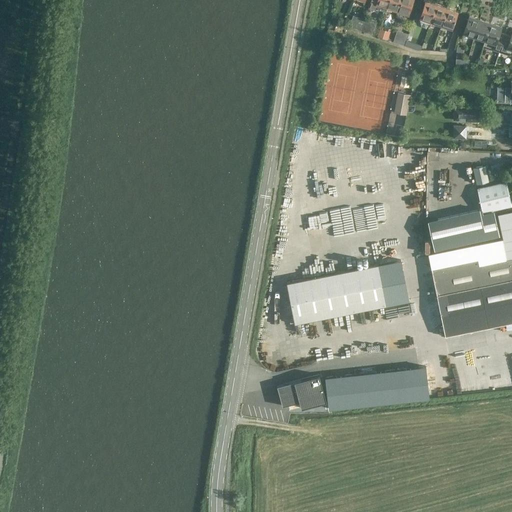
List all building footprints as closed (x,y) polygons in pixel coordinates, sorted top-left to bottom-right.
[(388,0),(370,0),(368,8),(375,10),(375,8),(385,12),(387,7),(386,7),(388,0)] [(400,0),(388,0),(386,7),(387,7),(397,10),(400,0)] [(412,0),(400,0),(397,10),(408,14),(412,0)] [(431,21),(437,5),(426,1),(420,18),(431,21)] [(447,8),(437,5),(431,21),(442,25),(447,8)] [(458,12),(447,8),(442,25),(452,29),(458,12)] [(358,17),(353,15),(348,26),(354,28),(358,17)] [(463,32),(475,36),(480,19),(469,15),(463,32)] [(364,19),(358,17),(354,28),(360,30),(364,19)] [(370,21),(364,19),(360,30),(366,32),(370,21)] [(491,23),(480,19),(475,36),(485,40),(491,23)] [(376,23),(370,21),(366,32),(372,34),(376,23)] [(491,23),(485,40),(483,44),(493,48),(493,49),(500,51),(506,34),(499,32),(501,26),(491,23)] [(381,25),(377,36),(386,39),(390,28),(381,25)] [(402,32),(397,30),(393,42),(398,43),(402,32)] [(408,34),(402,32),(398,43),(404,45),(408,34)] [(511,33),(511,36),(506,34),(500,51),(510,54),(511,49),(511,48),(511,33)] [(406,40),(404,45),(410,47),(416,49),(422,49),(423,46),(406,40)] [(400,87),(411,88),(413,68),(403,67),(400,87)] [(398,93),(394,112),(406,114),(410,95),(398,93)] [(454,107),(454,120),(479,121),(479,108),(454,107)] [(453,125),(453,138),(466,139),(467,126),(453,125)] [(472,126),(472,139),(492,140),(493,127),(472,126)] [(485,166),(473,167),(477,184),(489,181),(485,166)] [(507,182),(477,188),(482,208),(482,212),(493,210),(511,206),(507,182)] [(482,208),(428,221),(435,250),(499,235),(493,210),(482,212),(482,208)] [(511,257),(479,265),(478,259),(431,268),(445,336),(511,322),(511,257)] [(287,282),(295,323),(386,304),(379,264),(287,282)] [(426,364),(324,375),(327,407),(430,396),(426,364)] [(317,372),(275,384),(280,404),(297,399),(299,405),(324,399),(317,372)]
